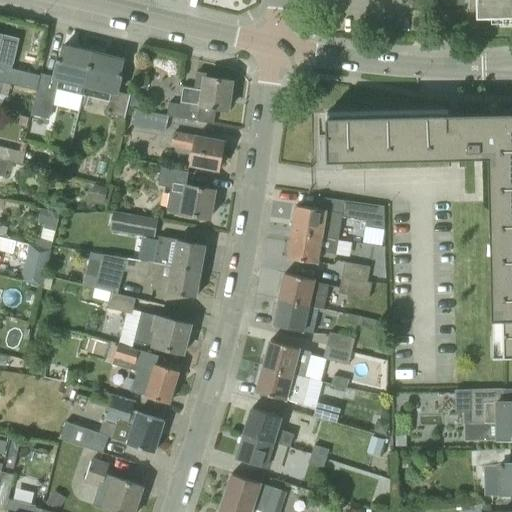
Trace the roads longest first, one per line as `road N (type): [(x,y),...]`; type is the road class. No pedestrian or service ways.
road 1 (residential): [(169,511),(229,315),(275,48)]
road 2 (tertiary): [(511,68),(275,48)]
road 3 (tertiary): [(275,48),(62,0)]
